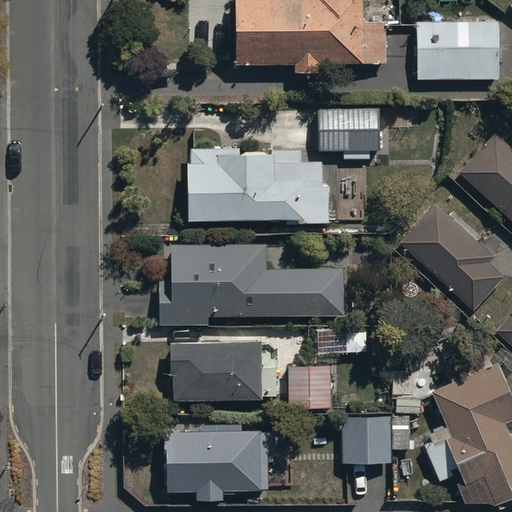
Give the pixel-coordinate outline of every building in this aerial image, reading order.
[(232,0),(232,59),(293,59),(293,66),(318,66),(318,58),(409,58),(409,25),(384,25),(384,16),(360,16),(360,0),(232,0)] [(415,5),(415,74),(497,74),(497,5),(415,5)] [(377,103),(314,103),(314,148),(341,148),(341,155),(367,155),(367,146),(377,146),(377,103)] [(511,146),(494,129),(457,169),(511,218),(511,146)] [(186,143),(186,213),(296,213),(296,217),(334,217),(334,205),(327,205),(327,199),(331,199),(331,180),(322,180),(322,156),(313,156),(313,147),(239,147),(239,143),(186,143)] [(433,196),(395,237),(471,307),(503,273),(488,259),(494,252),(433,196)] [(341,262),(265,262),(265,241),(167,241),(167,274),(157,274),(157,322),(209,322),(209,311),(341,312),(341,262)] [(511,306),(493,327),(511,343),(511,306)] [(172,370),(172,394),(259,394),(259,391),(274,391),(274,362),(259,362),(260,336),(224,336),(224,334),(201,334),(201,336),(168,336),(168,370),(172,370)] [(511,496),(511,439),(507,429),(511,426),(511,416),(511,414),(511,413),(511,398),(494,356),(483,361),(477,347),(443,362),(449,376),(429,384),(448,430),(442,433),(444,436),(425,444),(439,476),(451,470),(462,496),(494,498),(497,503),(511,496)] [(330,359),(285,359),(285,405),(330,405),(330,359)] [(388,446),(388,410),(340,409),(340,457),(388,457),(388,446)] [(165,451),(165,485),(194,485),(194,493),(222,493),(222,489),(239,489),(239,485),(265,485),(264,456),(270,456),(270,448),(276,448),(275,426),(259,426),(259,424),(240,424),(240,419),(198,419),(198,423),(160,424),(160,451),(165,451)]
